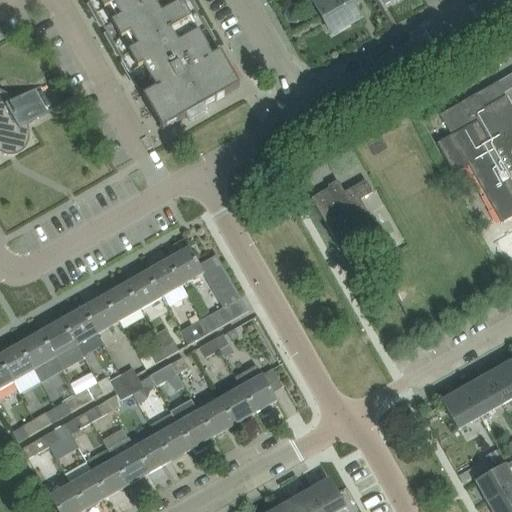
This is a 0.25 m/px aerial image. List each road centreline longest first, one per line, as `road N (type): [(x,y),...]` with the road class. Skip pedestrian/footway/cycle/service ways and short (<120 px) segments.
road 1 (tertiary): [(350,418),(209,172)]
road 2 (residential): [(307,117),(504,0)]
road 3 (residential): [(55,0),(165,190)]
road 4 (residential): [(184,511),(350,418)]
road 5 (tertiary): [(165,190),(29,269),(0,264)]
road 6 (residential): [(511,324),(350,418)]
road 7 (residential): [(307,117),(240,0)]
